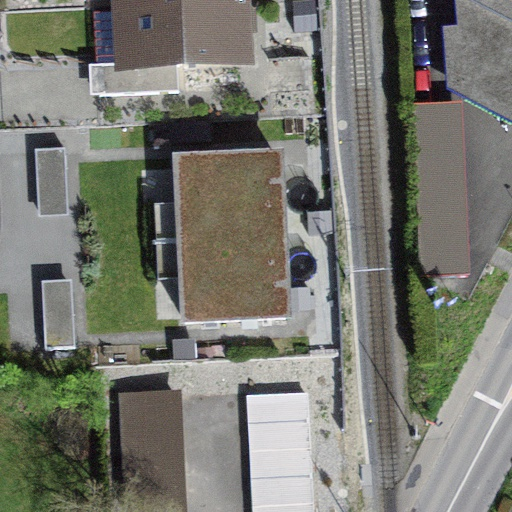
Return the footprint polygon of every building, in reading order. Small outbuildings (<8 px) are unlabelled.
[(178,63),(240,61),(237,0),(122,0),(125,64),(112,65),(112,84),(143,83),(178,82),(178,63)] [(511,112),(511,0),(456,0),(462,86),(511,112)] [(225,168),(181,169),(186,330),(228,329),(286,327),(280,166),(225,168)] [(130,511),(181,511),(177,395),(126,397),(130,511)] [(313,511),(309,398),(249,401),(253,511),(313,511)]
